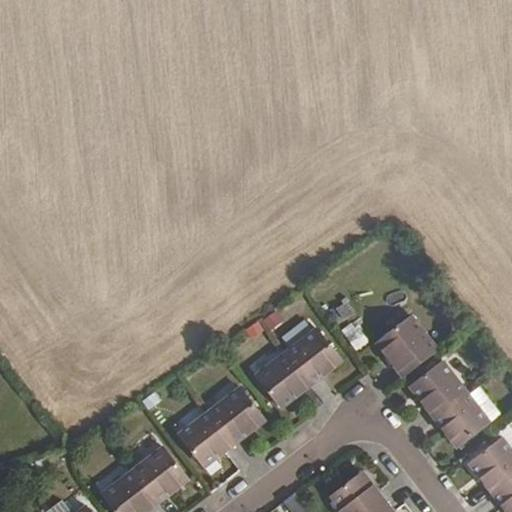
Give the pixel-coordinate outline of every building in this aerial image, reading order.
[(247,325),(251,336),(281,324),(277,314),(247,325)] [(377,343),(403,377),(438,351),(411,317),(377,343)] [(306,319),(283,338),(288,345),(312,326),(306,319)] [(355,351),(368,342),(354,320),(341,329),(355,351)] [(287,353),(312,384),(342,361),(317,329),(287,353)] [(312,384),(287,353),(256,376),(281,408),(312,384)] [(466,393),(443,362),(411,387),(434,417),(466,393)] [(210,412),(234,444),(265,420),(241,388),(210,412)] [(490,423),(466,393),(434,417),(458,448),(490,423)] [(210,412),(180,436),(204,467),(234,444),(210,412)] [(511,479),(511,452),(502,439),(470,464),(494,494),(511,479)] [(188,480),(164,448),(133,471),(158,503),(188,480)] [(146,511),(158,503),(133,471),(103,495),(116,511),(146,511)] [(341,511),(373,511),(385,503),(362,473),(331,497),(341,511)] [(511,511),(511,479),(494,494),(507,511),(511,511)] [(283,502),(290,511),(309,511),(295,493),(283,502)] [(69,511),(61,500),(45,511),(69,511)] [(392,511),(385,503),(373,511),(392,511)]
